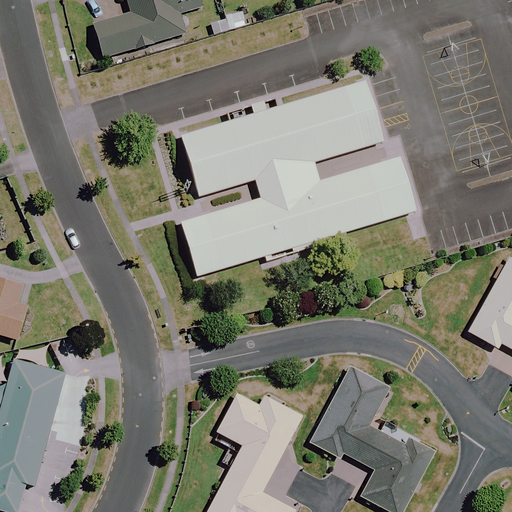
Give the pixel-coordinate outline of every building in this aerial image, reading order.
[(127,0),(132,16),(95,26),(105,60),(186,37),(180,16),(206,9),(203,0),(127,0)] [(247,28),(243,13),(210,22),(214,37),(247,28)] [(176,229),(193,284),(414,219),(397,161),(322,183),(317,166),(383,146),(366,90),(177,146),(194,202),(257,184),(263,203),(176,229)] [(511,265),(505,261),(466,334),(497,351),(500,345),(511,351),(511,265)] [(23,307),(30,286),(0,275),(0,339),(18,345),(30,309),(23,307)] [(0,413),(0,511),(20,511),(27,487),(37,489),(67,378),(13,364),(0,413)] [(387,391),(348,370),(309,442),(340,459),(343,454),(375,471),(361,498),(385,511),(402,511),(434,456),(410,442),(405,450),(366,429),(387,391)] [(261,411),(237,398),(217,435),(243,449),(208,511),(286,511),(261,498),(303,421),(266,401),(261,411)] [(496,511),(499,508),(482,496),(474,509),(477,511),(496,511)]
